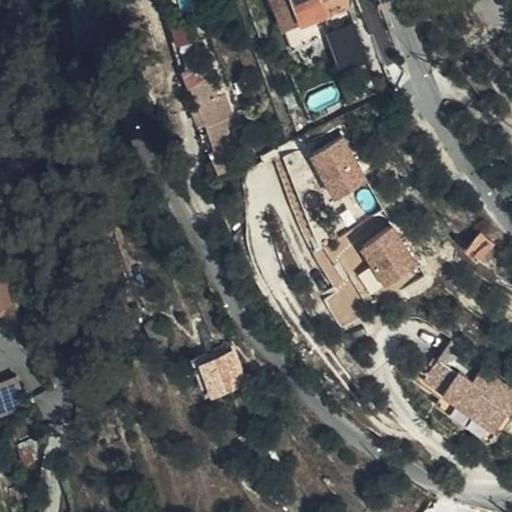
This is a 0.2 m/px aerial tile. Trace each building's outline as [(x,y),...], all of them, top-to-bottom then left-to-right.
[(290,0),(295,13),(331,0),(290,0)] [(342,67),(371,57),(357,18),(329,28),(342,67)] [(211,165),(238,152),(225,121),(227,119),(215,89),(201,96),(192,77),(179,83),(206,142),(202,144),(211,165)] [(336,194),(371,176),(346,129),(312,147),(336,194)] [(460,236),(472,247),(489,228),(477,217),(460,236)] [(397,219),(363,239),(386,280),(421,260),(397,219)] [(0,298),(25,288),(4,227),(0,228),(0,298)] [(454,359),(444,375),(493,410),(511,382),(511,368),(449,324),(434,344),(454,359)] [(239,343),(200,355),(211,390),(249,378),(239,343)] [(423,360),(444,375),(454,359),(434,344),(423,360)] [(28,452),(43,447),(40,432),(23,436),(28,452)]
